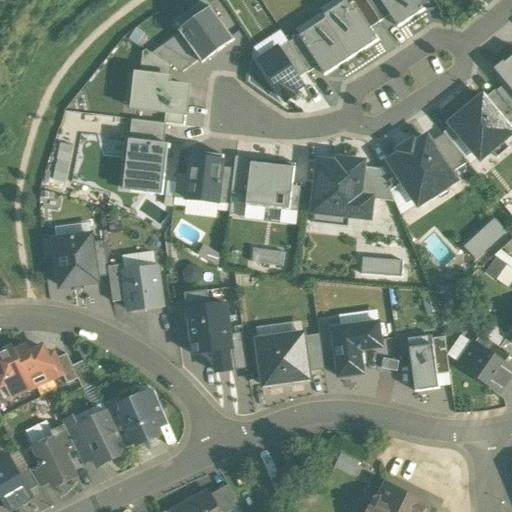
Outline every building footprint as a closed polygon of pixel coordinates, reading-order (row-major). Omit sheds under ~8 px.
[(350,0),(324,17),(351,59),(378,42),(369,29),(350,0)] [(365,0),(350,0),(369,29),(380,22),(365,0)] [(379,0),(365,0),(380,22),(390,15),(379,0)] [(418,0),(379,0),(398,28),(425,10),(418,0)] [(211,8),(178,32),(181,35),(200,61),(202,65),(235,41),(211,8)] [(325,21),(300,37),(319,67),(325,76),(351,59),(325,21)] [(200,61),(181,35),(154,55),(172,67),(184,73),(200,61)] [(319,67),(300,37),(289,44),(296,54),(309,74),(319,67)] [(289,44),(281,50),(301,80),(309,74),(296,54),(289,44)] [(257,60),(284,102),(306,88),(301,80),(281,50),(279,46),(257,60)] [(142,77),(169,79),(172,67),(154,55),(144,52),(142,77)] [(511,55),(495,70),(511,90),(511,55)] [(136,76),(133,108),(166,111),(185,113),(187,88),(170,86),(171,79),(169,79),(142,77),(136,76)] [(511,91),(507,85),(497,93),(511,110),(511,91)] [(495,90),(484,99),(509,129),(511,126),(511,110),(497,93),(495,90)] [(484,99),(452,125),(453,127),(462,137),(481,160),(511,134),(511,132),(509,129),(484,99)] [(185,113),(166,111),(164,123),(183,125),(185,113)] [(133,141),(162,144),(164,124),(135,121),(133,141)] [(452,145),(462,137),(453,127),(444,134),(444,135),(452,145)] [(444,135),(431,144),(451,174),(469,163),(452,145),(444,135)] [(419,206),(456,181),(451,174),(431,144),(428,139),(416,146),(414,143),(401,152),(403,155),(390,163),(404,183),(419,206)] [(132,193),(164,196),(166,176),(164,176),(167,145),(162,144),(133,141),(129,141),(127,162),(135,162),(132,193)] [(190,176),(187,201),(219,204),(223,168),(224,157),(204,155),(203,160),(191,158),(190,176)] [(248,196),(252,164),(236,162),(235,169),(232,194),(248,196)] [(306,183),(317,184),(320,164),(308,162),(306,183)] [(339,166),(320,164),(317,184),(314,213),(370,220),(372,200),(359,199),(363,168),(363,164),(340,162),(339,166)] [(275,166),(252,164),(248,196),(247,207),(290,212),(293,187),(295,165),(276,163),(275,166)] [(404,183),(390,163),(380,170),(390,192),(404,183)] [(223,168),(219,204),(231,205),(232,194),(235,169),(223,168)] [(363,168),(359,199),(372,200),(394,203),(390,192),(380,170),(363,168)] [(187,201),(190,176),(177,175),(174,200),(187,201)] [(301,188),(293,187),(290,212),(298,213),(301,188)] [(494,222),(466,249),(477,260),(504,233),(494,222)] [(44,261),(58,259),(56,242),(55,235),(41,237),(44,261)] [(62,288),(98,283),(98,279),(92,244),(92,238),(56,242),(58,259),(62,288)] [(92,244),(98,279),(110,278),(108,269),(104,242),(92,244)] [(287,263),(288,251),(253,249),(252,262),(287,263)] [(511,286),(511,284),(511,256),(500,249),(487,272),(511,286)] [(363,260),(362,275),(404,277),(405,262),(363,260)] [(114,305),(129,303),(124,275),(123,266),(108,269),(110,278),(114,305)] [(155,269),(124,275),(129,303),(131,311),(161,306),(155,269)] [(189,325),(193,357),(214,354),(217,374),(233,371),(228,336),(236,335),(232,304),(210,307),(208,292),(185,295),(186,302),(189,325)] [(177,327),(189,325),(186,302),(173,303),(177,327)] [(320,333),(323,357),(338,355),(335,331),(344,330),(343,320),(318,324),(320,333)] [(338,355),(342,380),(365,377),(361,352),(384,349),(381,325),(344,330),(335,331),(338,355)] [(320,333),(301,336),(306,373),(325,370),(323,357),(320,333)] [(236,335),(228,336),(233,371),(233,372),(248,370),(243,334),(236,335)] [(500,348),(481,334),(474,344),(504,365),(511,355),(500,348)] [(511,337),(509,335),(500,348),(511,355),(511,337)] [(301,336),(259,342),(265,387),(307,381),(306,373),(301,336)] [(433,346),(437,375),(449,374),(445,339),(432,340),(433,346)] [(511,370),(504,365),(474,344),(460,365),(500,392),(511,374),(511,370)] [(433,346),(409,349),(415,392),(438,389),(437,375),(433,346)] [(42,349),(29,354),(26,347),(15,352),(31,389),(63,374),(56,359),(54,353),(48,356),(44,349),(42,349)] [(13,348),(0,353),(0,383),(6,381),(13,397),(31,389),(15,352),(13,348)] [(67,354),(56,359),(63,374),(68,384),(79,379),(73,366),(67,354)] [(399,362),(384,359),(382,369),(397,372),(399,362)] [(85,361),(73,366),(79,379),(83,388),(95,383),(85,361)] [(169,424),(155,391),(144,396),(158,429),(169,424)] [(158,429),(144,396),(121,406),(123,411),(110,416),(126,449),(137,444),(138,446),(161,436),(158,429)] [(104,403),(74,417),(79,427),(87,445),(98,467),(128,452),(126,449),(110,416),(104,403)] [(79,427),(74,417),(63,423),(65,425),(77,450),(87,445),(79,427)] [(65,425),(52,432),(56,439),(57,438),(66,456),(77,450),(65,425)] [(56,439),(35,449),(42,465),(51,483),(54,488),(76,477),(66,456),(57,438),(56,439)] [(355,472),(358,457),(339,454),(337,468),(355,472)] [(16,471),(7,456),(0,460),(0,492),(7,505),(10,510),(32,497),(29,492),(16,471)] [(27,465),(16,471),(29,492),(39,486),(30,471),(27,465)] [(42,465),(30,471),(39,486),(40,488),(51,483),(42,465)] [(229,485),(211,496),(219,511),(230,511),(241,506),(229,485)] [(427,511),(429,508),(388,487),(375,511),(369,509),(367,511),(427,511)] [(209,492),(175,511),(219,511),(211,496),(209,492)]
